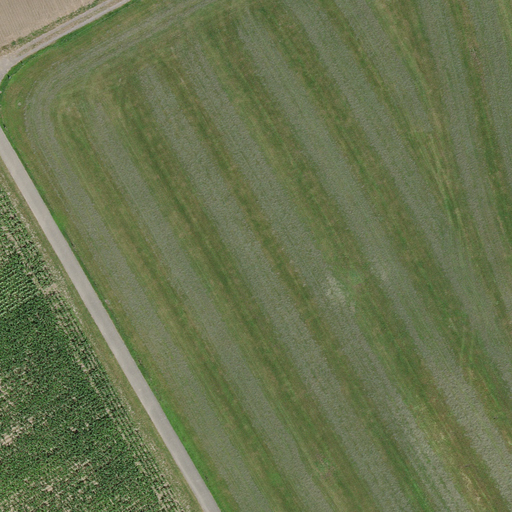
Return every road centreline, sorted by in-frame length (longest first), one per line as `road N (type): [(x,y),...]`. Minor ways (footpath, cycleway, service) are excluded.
road 1 (track): [(213,511),(0,140)]
road 2 (track): [(113,0),(0,64)]
